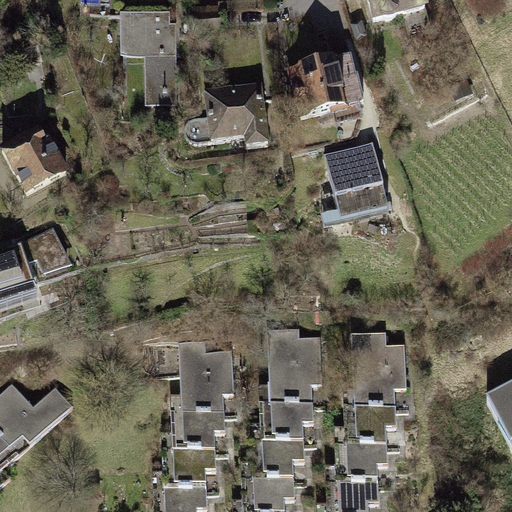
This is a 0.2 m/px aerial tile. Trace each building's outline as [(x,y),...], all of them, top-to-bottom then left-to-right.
[(450,0),(381,0),(395,34),(454,11),(450,0)] [(179,25),(117,25),(117,69),(144,69),(144,114),(179,113),(179,25)] [(371,63),(317,72),(328,137),(382,128),(371,63)] [(263,158),(265,172),(296,169),(288,91),(223,97),(230,162),(263,158)] [(0,140),(0,177),(18,208),(76,174),(41,116),(0,140)] [(394,154),(340,163),(353,237),(407,228),(394,154)] [(39,254),(0,270),(0,328),(60,303),(39,254)] [(293,511),(292,494),(305,494),(304,458),(316,458),(315,423),(323,423),(320,335),(259,337),(263,424),(252,424),(254,460),(241,461),(242,491),(234,492),(234,511),(293,511)] [(223,347),(171,347),(172,452),(161,452),(162,488),(149,489),(148,511),(208,511),(206,491),(217,490),(216,455),(227,454),(223,347)] [(383,511),(383,476),(389,475),(388,433),(402,433),(400,356),(341,358),(343,437),(333,437),(334,474),(324,474),(324,510),(317,510),(316,511),(383,511)] [(0,494),(10,486),(3,478),(72,413),(52,391),(29,411),(11,390),(0,399),(0,494)] [(511,397),(497,405),(511,433),(511,397)]
